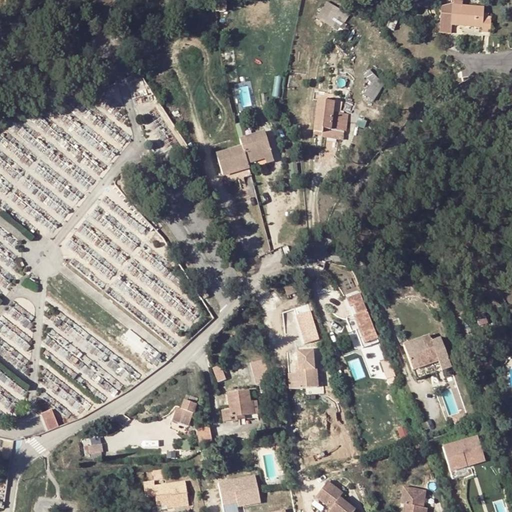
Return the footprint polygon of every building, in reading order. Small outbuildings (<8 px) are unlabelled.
[(454,0),(454,6),(452,6),(451,27),(482,29),(482,33),(490,34),(491,18),(483,17),(484,5),(476,4),(476,7),(463,6),(463,0),(454,0)] [(447,34),(451,34),(451,27),(452,6),(443,6),(440,6),(438,33),(447,34)] [(342,12),(338,18),(346,22),(349,17),(342,12)] [(346,28),(347,26),(344,24),(346,22),(338,18),(332,28),(345,36),(349,30),(346,28)] [(91,65),(97,87),(98,92),(110,87),(102,60),(90,63),(91,65)] [(387,82),(369,70),(364,77),(376,84),(370,97),(376,100),(387,82)] [(313,132),(322,133),(322,130),(346,133),(348,115),(332,113),(334,103),(317,101),(313,132)] [(345,140),(346,133),(322,130),(322,133),(321,138),(345,140)] [(267,156),(275,154),(268,132),(243,140),(245,147),(241,148),(247,169),(252,167),(251,162),(267,156)] [(219,155),(225,176),(247,169),(241,148),(219,155)] [(277,162),(275,154),(267,156),(270,164),(277,162)] [(249,178),(255,176),(253,169),(252,167),(247,169),(249,178)] [(247,169),(225,176),(228,184),(249,178),(247,169)] [(301,292),(298,284),(288,288),(291,296),(301,292)] [(211,297),(207,290),(203,293),(207,300),(211,297)] [(378,335),(362,294),(350,298),(353,306),(357,316),(362,329),(368,344),(380,340),(378,335)] [(488,323),(484,314),(477,317),(480,326),(488,323)] [(429,336),(403,346),(413,371),(438,361),(442,371),(451,368),(441,339),(432,342),(429,336)] [(288,373),(289,388),(317,386),(316,367),(313,367),(313,350),(298,350),(298,362),(299,368),(296,368),(296,372),(288,373)] [(389,361),(395,378),(400,375),(394,359),(389,361)] [(438,361),(413,371),(416,381),(442,371),(438,361)] [(269,377),(266,362),(251,364),(254,379),(269,377)] [(222,366),(214,369),(219,382),(227,379),(222,366)] [(224,423),(240,420),(239,416),(244,416),(252,414),(250,402),(248,391),(227,393),(230,410),(222,412),(224,423)] [(186,398),(182,410),(193,413),(197,401),(186,398)] [(180,409),(177,408),(172,421),(188,426),(189,426),(191,422),(193,413),(182,410),(180,409)] [(468,420),(465,413),(452,417),(455,425),(468,420)] [(51,430),(59,427),(54,414),(46,417),(51,430)] [(209,427),(197,430),(200,444),(212,442),(209,427)] [(469,474),(467,466),(465,460),(483,455),(477,437),(442,448),(453,479),(469,474)] [(283,451),(281,440),(275,442),(277,452),(283,451)] [(107,442),(94,443),(95,451),(97,451),(106,450),(108,450),(107,442)] [(465,460),(467,466),(485,461),(483,455),(465,460)] [(220,508),(259,500),(253,473),(214,481),(220,508)] [(141,483),(143,498),(153,496),(155,506),(170,503),(170,507),(186,503),(181,481),(151,486),(150,481),(141,483)] [(343,494),(325,484),(316,500),(333,509),(331,511),(358,511),(356,511),(358,508),(341,499),(343,494)] [(425,509),(428,492),(406,488),(403,504),(407,505),(405,511),(428,511),(429,510),(425,509)]
